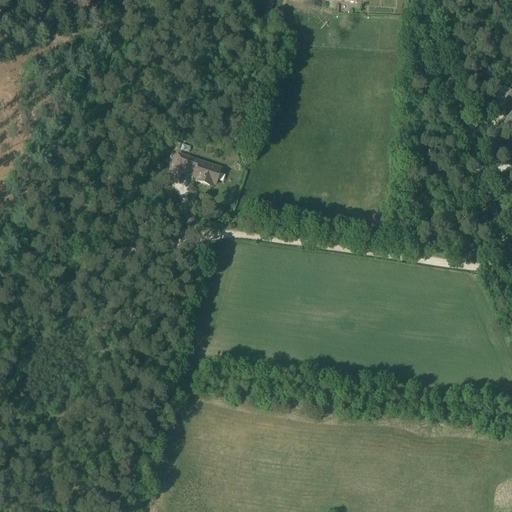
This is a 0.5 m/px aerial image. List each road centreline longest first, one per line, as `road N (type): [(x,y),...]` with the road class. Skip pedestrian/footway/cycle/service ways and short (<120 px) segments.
road 1 (track): [(192,238),(220,233),(511,268)]
road 2 (unclassified): [(511,261),(426,0)]
road 3 (track): [(9,280),(192,238)]
